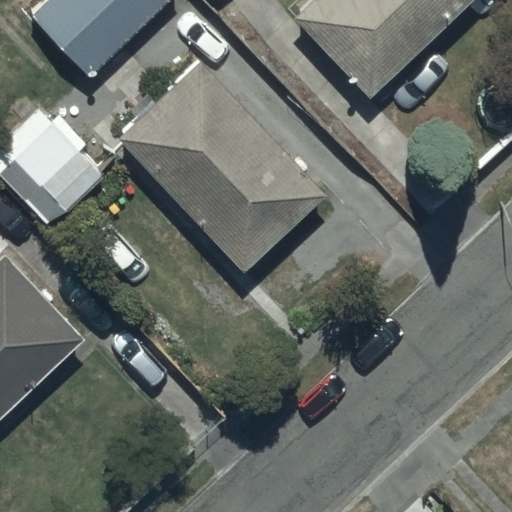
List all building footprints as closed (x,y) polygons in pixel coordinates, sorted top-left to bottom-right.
[(43,0),(29,14),(88,76),(167,0),(43,0)] [(310,0),(293,17),(369,96),(468,0),(310,0)] [(197,61),(114,139),(241,273),(323,195),(197,61)] [(36,108),(0,141),(0,177),(44,224),(100,171),(80,149),(87,143),(56,110),(46,119),(36,108)] [(3,251),(0,253),(0,413),(83,337),(3,251)]
